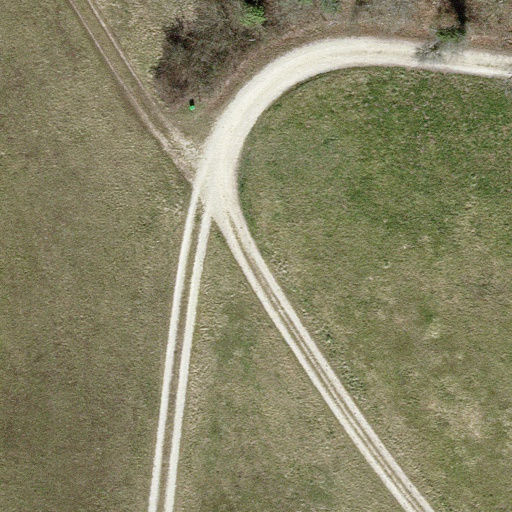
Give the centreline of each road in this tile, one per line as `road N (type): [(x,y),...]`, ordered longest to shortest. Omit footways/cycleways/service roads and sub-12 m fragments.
road 1 (track): [(204,181),(382,470),(417,511)]
road 2 (track): [(511,59),(328,47),(279,67),(251,93),(204,181)]
road 3 (track): [(162,511),(204,181)]
road 4 (track): [(204,181),(79,0)]
